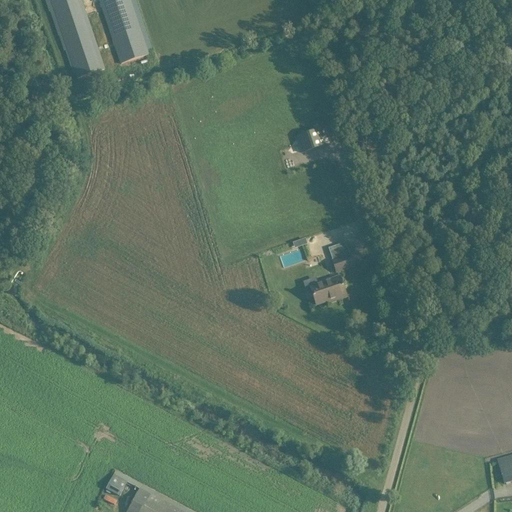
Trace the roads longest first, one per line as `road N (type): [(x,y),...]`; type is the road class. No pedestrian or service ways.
road 1 (track): [(511,23),(493,56),(422,357)]
road 2 (unclassified): [(382,511),(422,357)]
